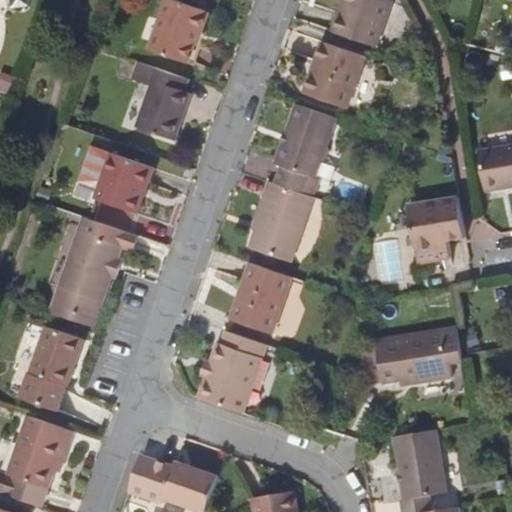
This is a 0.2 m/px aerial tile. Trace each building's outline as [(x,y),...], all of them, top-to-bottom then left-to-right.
[(166,0),(150,49),(187,63),(198,32),(201,33),(208,12),(173,0),(166,0)] [(333,32),(377,47),(393,0),(352,0),(351,4),(343,1),(333,32)] [(306,93),(349,107),(366,55),(323,41),(306,93)] [(188,78),(159,68),(138,126),(175,140),(191,93),(184,90),(188,78)] [(276,184),(315,198),(317,198),(323,181),(316,178),(336,118),(295,104),(275,164),(282,166),(276,184)] [(511,187),(511,145),(480,151),(487,192),(511,187)] [(140,189),(145,191),(152,169),(109,155),(94,200),(132,213),(140,189)] [(276,184),(270,182),(264,199),(268,200),(257,231),(251,248),(292,263),(315,198),(276,184)] [(137,214),(145,191),(140,189),(132,213),(137,214)] [(466,240),(460,198),(409,207),(417,253),(439,250),(438,245),(466,240)] [(253,230),(257,231),(268,200),(264,199),(253,230)] [(68,262),(59,286),(51,310),(95,325),(103,302),(113,274),(119,256),(123,245),(127,246),(135,249),(139,237),(131,234),(100,223),(81,216),(77,228),(81,230),(80,234),(76,236),(74,243),(76,248),(71,263),(68,262)] [(124,258),(119,256),(113,274),(118,276),(124,258)] [(295,278),(253,264),(244,289),(248,290),(236,321),(275,335),(295,278)] [(95,325),(51,310),(49,314),(93,330),(95,325)] [(464,359),(464,356),(459,328),(379,342),(379,345),(384,374),(385,380),(404,377),(422,374),(423,380),(455,374),(452,361),(464,359)] [(21,401),(58,414),(66,390),(68,390),(85,343),(48,330),(31,377),(29,376),(21,401)] [(200,400),(244,415),(250,400),(247,399),(250,387),(255,385),(258,376),(256,372),(260,359),(264,359),(268,346),(228,332),(223,347),(219,345),(212,365),(207,379),(200,400)] [(370,376),(384,374),(379,345),(365,348),(370,376)] [(201,377),(207,379),(212,365),(206,363),(201,377)] [(405,383),(423,380),(422,374),(404,377),(405,383)] [(21,501),(42,508),(64,445),(69,447),(74,432),(29,416),(8,475),(11,476),(5,495),(21,501)] [(405,511),(434,511),(432,496),(448,494),(438,431),(426,433),(395,438),(406,500),(403,500),(405,511)] [(144,455),(132,490),(165,502),(167,497),(207,511),(210,511),(223,476),(179,461),(177,466),(144,455)] [(0,493),(5,495),(11,476),(8,475),(0,472),(0,493)] [(257,511),(300,511),(297,492),(255,500),(257,511)]
